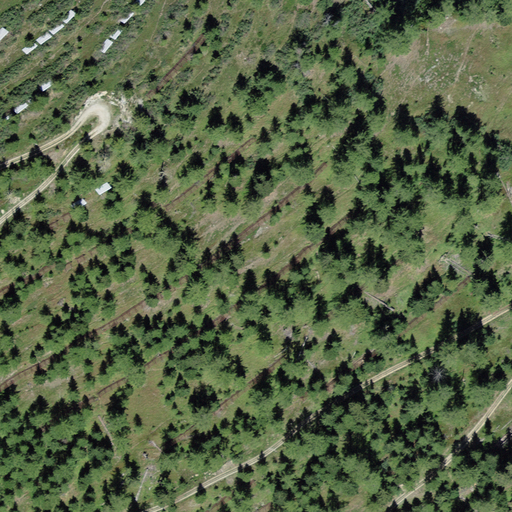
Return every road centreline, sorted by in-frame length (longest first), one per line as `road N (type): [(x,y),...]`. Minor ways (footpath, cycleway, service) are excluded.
road 1 (track): [(511,305),(369,380),(257,458),(147,511)]
road 2 (track): [(0,222),(54,179),(115,111),(99,101),(75,129),(0,166)]
road 3 (track): [(386,511),(449,459),(511,383)]
